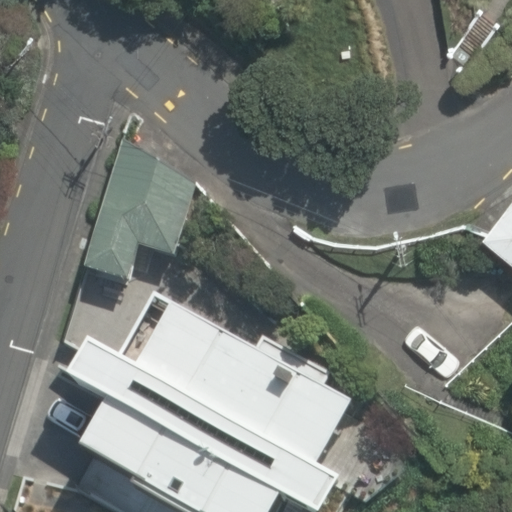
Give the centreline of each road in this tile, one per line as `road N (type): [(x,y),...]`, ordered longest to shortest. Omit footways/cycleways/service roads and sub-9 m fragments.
road 1 (residential): [(511,153),(490,171),(371,213),(226,137),(108,36)]
road 2 (residential): [(0,336),(108,36)]
